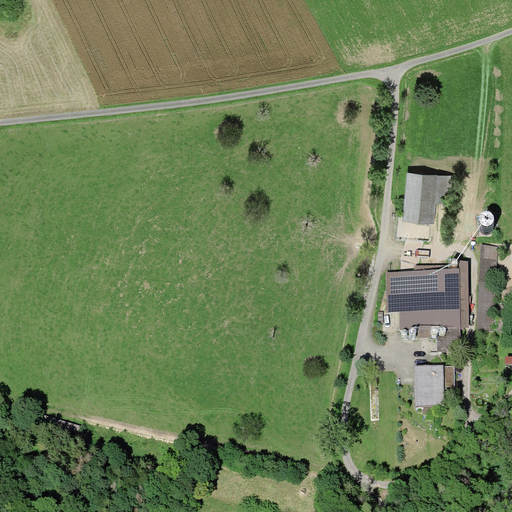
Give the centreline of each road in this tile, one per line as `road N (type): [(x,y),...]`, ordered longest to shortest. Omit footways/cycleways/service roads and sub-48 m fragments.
road 1 (track): [(387,511),(351,473),(343,433),(377,285),(396,74),(511,31)]
road 2 (unclassified): [(0,125),(396,74)]
road 3 (track): [(511,378),(431,470),(405,485),(364,488)]
